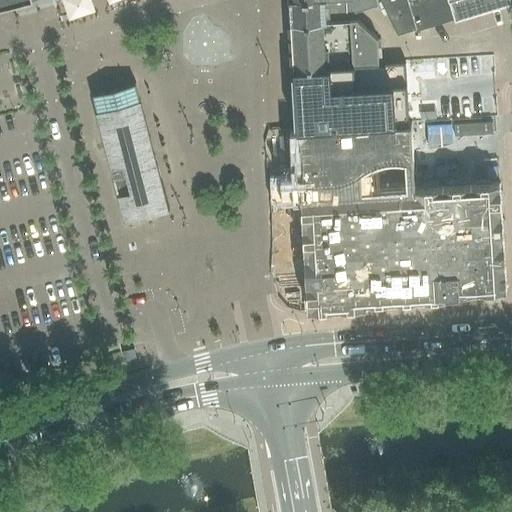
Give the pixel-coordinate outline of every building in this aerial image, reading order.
[(289,0),(291,23),(356,19),(355,4),(356,3),(354,0),(289,0)] [(408,0),(379,0),(397,34),(416,28),(417,30),(408,0)] [(450,0),(408,0),(417,30),(418,30),(427,27),(454,19),(455,18),(455,19),(456,18),(450,0)] [(450,0),(456,18),(463,16),(499,5),(511,2),(511,0),(450,0)] [(291,23),(293,67),(379,62),(377,37),(356,19),(291,23)] [(297,128),(409,121),(405,60),(379,62),(293,67),(297,128)] [(135,82),(92,93),(118,195),(124,221),(128,220),(126,215),(165,205),(166,210),(169,209),(162,183),(135,82)] [(409,121),(297,128),(301,200),(301,199),(300,201),(299,203),(299,204),(299,206),(299,209),(299,210),(299,212),(299,214),(300,216),(301,218),(302,218),(303,228),(302,227),(301,230),(301,231),(300,233),(300,235),(300,237),(300,238),(301,241),(302,243),(303,245),(303,246),(304,246),(306,284),(306,283),(305,285),(304,287),(304,289),(303,292),(303,293),(304,294),(304,296),(304,298),(305,300),(306,302),(307,302),(308,308),(315,308),(314,308),(317,309),(320,310),(324,310),(327,310),(329,309),(331,308),(333,307),(332,307),(343,306),(342,307),(346,308),(350,308),(353,308),(356,308),(358,307),(361,305),(367,304),(367,301),(371,300),(370,301),(371,302),(374,302),(377,303),(380,303),(381,303),(383,302),(386,302),(389,300),(388,299),(399,298),(398,299),(402,300),(405,301),(408,301),(411,300),(414,300),(417,298),(417,297),(427,297),(426,297),(430,299),(433,299),(437,299),(439,299),(443,297),(445,296),(444,296),(451,295),(450,292),(460,291),(460,290),(483,289),(482,289),(486,291),(488,291),(492,291),(494,291),(498,290),(501,288),(500,288),(507,287),(504,233),(505,234),(505,232),(506,230),(506,228),(506,227),(506,224),(506,222),(506,219),(505,218),(504,216),(503,215),(502,205),(503,205),(504,203),(504,202),(505,200),(505,198),(505,196),(505,194),(504,192),(504,190),(503,187),(502,186),(501,187),(501,180),(494,181),(495,180),(491,179),(488,178),(485,178),(483,178),(479,179),(476,181),(477,182),(466,182),(467,182),(464,181),(461,180),(457,180),(454,181),(451,181),(448,183),(448,184),(438,184),(435,182),(431,182),(429,182),(425,182),(423,183),(420,185),(416,186),(412,121),(409,121)]
